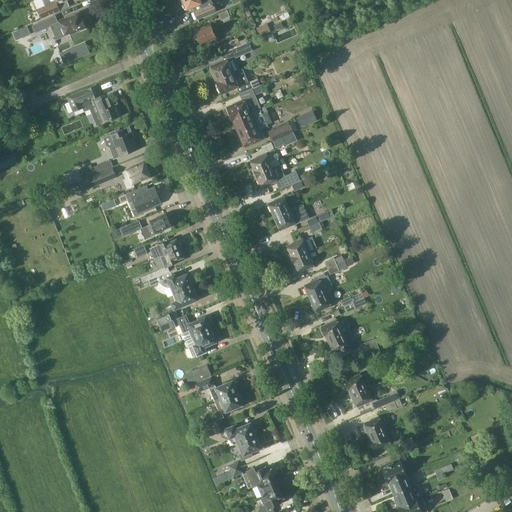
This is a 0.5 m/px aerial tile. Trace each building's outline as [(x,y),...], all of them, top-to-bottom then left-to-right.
[(42,0),(46,7),(38,10),(41,19),(60,11),(57,4),(67,0),(42,0)] [(211,0),(183,0),(188,10),(194,7),(195,11),(195,12),(198,19),(216,11),(220,9),(217,3),(213,4),(211,0)] [(227,10),(218,14),(221,21),(230,17),(230,16),(232,15),(229,10),(227,11),(227,10)] [(60,22),(59,23),(51,26),(56,40),(66,36),(65,35),(86,26),(85,25),(87,25),(88,24),(85,19),(84,18),(83,19),(82,18),(81,19),(79,14),(60,22)] [(55,15),(32,25),(35,33),(51,26),(59,23),(55,15)] [(216,23),(211,25),(210,24),(205,26),(206,27),(196,32),(201,43),(208,40),(209,42),(217,39),(213,30),(218,28),(216,23)] [(260,36),(270,31),(267,24),(257,28),(260,36)] [(30,34),(27,26),(13,33),(16,40),(30,34)] [(222,44),(225,52),(241,46),(239,41),(238,38),(222,44)] [(221,54),(225,62),(227,61),(235,58),(252,50),(249,42),(241,46),(225,52),(221,54)] [(85,43),(60,53),(64,63),(89,53),(85,43)] [(215,81),(232,74),(237,72),(240,71),(235,58),(227,61),(225,62),(211,68),(216,80),(215,81)] [(237,72),(232,74),(215,81),(221,94),(237,87),(240,94),(246,92),(251,90),(260,86),(257,80),(249,83),(248,82),(243,85),(242,84),(243,81),(242,78),(239,77),(237,72)] [(244,102),(227,109),(233,122),(234,121),(260,110),(254,95),(266,90),(264,84),(260,86),(251,90),(246,92),(248,97),(243,100),(244,102)] [(96,85),(67,97),(68,100),(73,112),(83,108),(85,112),(91,109),(90,106),(90,105),(88,101),(94,99),(99,112),(93,114),(98,126),(122,115),(118,104),(113,106),(111,102),(108,95),(101,98),(100,96),(97,88),(96,85)] [(260,110),(234,121),(236,127),(235,127),(241,141),(242,140),(245,147),(265,138),(257,119),(262,117),(261,115),(266,113),(264,108),(260,110)] [(301,127),(317,120),(313,111),(297,118),(301,127)] [(288,124),(269,132),(273,141),(275,140),(292,133),(288,124)] [(132,132),(131,133),(129,127),(120,131),(120,129),(120,128),(110,132),(110,133),(111,135),(115,145),(109,148),(114,160),(120,157),(126,154),(127,155),(129,154),(129,153),(138,149),(134,138),(135,138),(135,139),(136,138),(133,132),(132,132)] [(294,132),(292,133),(275,140),(273,141),(276,147),(285,144),(286,145),(297,140),(294,132)] [(267,144),(261,147),(264,153),(270,151),(267,144)] [(252,163),(251,164),(256,175),(271,168),(279,164),(277,159),(273,160),(271,155),(267,157),(266,156),(266,155),(252,161),(251,161),(252,163)] [(72,174),(65,177),(69,185),(83,179),(113,166),(110,160),(92,167),(91,165),(79,169),(80,171),(72,174)] [(134,186),(133,184),(142,180),(141,179),(149,176),(144,163),(135,166),(122,171),(126,179),(123,180),(127,189),(134,186)] [(93,175),(97,184),(98,185),(116,177),(112,167),(93,175)] [(256,175),(260,185),(261,184),(261,185),(262,186),(276,180),(271,168),(256,175)] [(296,172),(276,180),(280,189),(279,189),(291,184),(300,181),(299,178),(298,177),(296,171),(296,172)] [(300,181),(291,185),(294,191),(304,187),(304,186),(310,184),(307,178),(301,180),(300,181)] [(147,185),(118,197),(121,203),(128,200),(133,198),(138,213),(146,209),(147,211),(156,208),(155,206),(161,203),(154,187),(148,190),(147,185)] [(55,204),(51,194),(44,198),(48,207),(55,204)] [(289,196),(269,205),(274,218),(297,208),(296,207),(294,208),(289,196)] [(109,201),(101,205),(104,211),(112,207),(109,201)] [(297,208),(274,218),(280,230),(296,223),(296,224),(302,222),(297,208)] [(309,227),(319,222),(334,216),(331,209),(307,220),(309,225),(309,227)] [(147,226),(141,229),(145,240),(151,237),(157,234),(156,233),(163,230),(163,229),(170,225),(169,223),(170,221),(168,218),(167,218),(166,215),(149,222),(150,225),(147,226)] [(126,226),(120,229),(123,236),(141,229),(142,228),(139,221),(137,221),(126,226)] [(319,222),(309,227),(312,233),(322,229),(319,222)] [(159,239),(161,243),(156,245),(150,248),(155,259),(161,256),(180,248),(176,239),(174,240),(173,237),(169,239),(167,235),(159,239)] [(308,253),(308,252),(317,248),(312,237),(288,247),(289,249),(288,250),(292,260),(308,253)] [(180,248),(161,256),(155,259),(153,260),(158,270),(182,259),(181,257),(183,256),(180,248)] [(313,265),(308,253),(292,260),(297,270),(298,270),(299,272),(313,265)] [(344,261),(344,260),(342,256),(334,259),(334,257),(324,261),(327,268),(344,261)] [(352,257),(344,260),(344,261),(327,268),(330,275),(348,267),(347,266),(355,263),(352,257)] [(156,276),(169,271),(168,267),(155,272),(154,271),(140,277),(142,282),(149,280),(149,279),(156,276)] [(169,271),(156,276),(149,279),(149,280),(151,285),(160,281),(161,282),(162,284),(163,285),(164,285),(165,286),(167,286),(168,286),(169,286),(171,286),(172,286),(175,294),(192,287),(187,274),(176,279),(174,275),(172,275),(170,271),(169,271)] [(306,288),(304,288),(306,293),(308,293),(310,299),(325,292),(329,291),(333,289),(328,275),(325,276),(324,273),(317,276),(319,280),(305,286),(306,288)] [(393,295),(402,291),(399,285),(391,288),(393,295)] [(192,287),(175,294),(178,300),(172,302),(174,308),(197,299),(192,287)] [(325,292),(310,299),(312,304),(311,305),(313,310),(315,309),(315,311),(331,304),(330,303),(334,302),(331,296),(329,291),(325,292)] [(351,296),(341,300),(344,307),(358,300),(355,294),(351,296)] [(358,300),(344,307),(347,313),(356,309),(356,308),(361,306),(358,300)] [(156,319),(168,322),(178,318),(175,311),(156,319)] [(205,317),(190,323),(186,315),(178,318),(168,322),(171,328),(180,324),(184,333),(182,333),(182,335),(183,338),(185,339),(185,340),(210,330),(205,317)] [(348,324),(345,326),(342,320),(338,322),(338,321),(321,328),(325,336),(327,335),(329,340),(348,332),(351,330),(348,324)] [(188,347),(189,346),(193,357),(205,351),(203,347),(215,341),(210,330),(185,340),(186,341),(185,343),(186,346),(188,347)] [(353,343),(348,332),(329,340),(334,352),(341,349),(343,353),(349,350),(347,346),(353,343)] [(375,338),(360,344),(365,356),(375,354),(380,352),(375,338)] [(194,384),(211,377),(212,376),(207,365),(185,374),(190,385),(194,384)] [(371,386),(368,380),(365,373),(345,382),(348,390),(350,389),(352,394),(371,386)] [(211,377),(194,384),(197,392),(208,387),(214,402),(237,393),(232,380),(215,387),(211,377)] [(371,386),(352,394),(357,406),(372,400),(371,398),(375,397),(373,390),(371,386)] [(385,405),(399,399),(396,392),(371,403),(374,409),(385,405)] [(214,402),(217,410),(213,412),(216,420),(204,425),(207,431),(222,424),(220,418),(223,417),(222,413),(242,405),(237,393),(214,402)] [(402,405),(399,399),(385,405),(388,412),(402,405)] [(385,424),(387,423),(384,417),(380,419),(380,418),(365,424),(370,437),(385,431),(385,430),(387,429),(385,424)] [(222,424),(207,431),(209,436),(221,431),(223,436),(230,440),(231,439),(233,445),(239,443),(255,436),(250,423),(236,429),(234,424),(224,428),(222,424)] [(385,431),(370,437),(371,441),(370,442),(373,450),(390,443),(389,442),(393,440),(391,434),(387,436),(385,431)] [(251,452),(260,448),(255,436),(239,443),(243,453),(239,454),(242,461),(253,456),(251,452)] [(414,444),(413,439),(412,437),(400,442),(403,448),(414,444)] [(414,444),(403,448),(401,449),(404,454),(409,452),(409,453),(420,448),(418,443),(417,443),(414,444)] [(387,483),(412,473),(406,458),(401,461),(400,460),(381,468),(387,483)] [(231,471),(241,467),(239,461),(229,466),(231,471)] [(244,473),(241,467),(231,471),(233,477),(244,473)] [(257,485),(274,477),(269,467),(265,468),(265,467),(253,472),(251,468),(245,471),(246,473),(242,475),(248,488),(256,484),(257,485)] [(415,481),(412,473),(387,483),(390,489),(391,488),(394,495),(412,487),(410,483),(415,481)] [(280,490),(274,477),(257,485),(262,498),(280,490)] [(412,487),(394,495),(397,501),(395,502),(398,508),(422,498),(419,489),(419,487),(418,484),(412,487)] [(449,489),(442,492),(447,501),(453,498),(449,489)] [(273,511),(272,507),(280,503),(280,501),(284,500),(280,490),(262,498),(265,504),(263,505),(262,506),(260,507),(259,509),(258,511),(273,511)] [(426,511),(428,511),(422,498),(398,508),(399,511),(426,511)]
